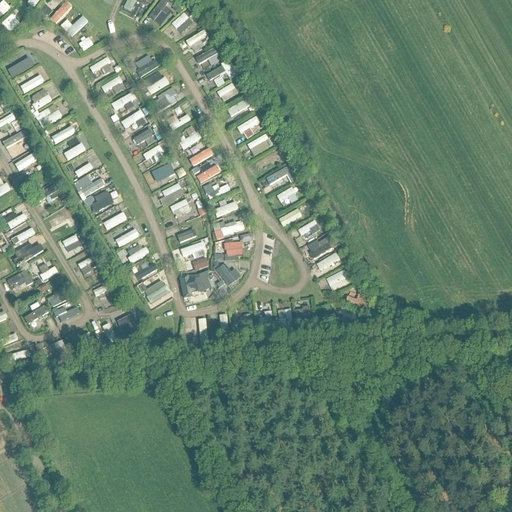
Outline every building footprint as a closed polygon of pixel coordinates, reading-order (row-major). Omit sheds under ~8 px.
[(178,0),(171,0),(160,13),(171,23),(186,7),(178,0)] [(60,9),(68,20),(76,13),(68,3),(60,9)] [(197,9),(182,20),(190,31),(205,20),(197,9)] [(19,29),(28,18),(21,11),(11,22),(19,29)] [(88,18),(93,22),(87,28),(92,33),(98,27),(99,28),(104,23),(93,13),(88,18)] [(78,30),(87,21),(79,14),(71,23),(78,30)] [(93,48),(105,42),(100,34),(89,40),(93,48)] [(207,48),(216,41),(212,36),(203,44),(207,48)] [(213,66),(238,53),(236,49),(231,52),(227,44),(207,54),(213,66)] [(120,53),(100,64),(103,70),(123,59),(120,53)] [(146,67),(151,74),(170,62),(166,55),(146,67)] [(39,59),(23,67),(25,72),(42,65),(39,59)] [(217,72),(221,78),(237,67),(233,61),(217,72)] [(158,76),(164,89),(180,81),(173,68),(158,76)] [(44,69),(36,75),(39,80),(48,75),(44,69)] [(232,74),(236,80),(241,76),(238,71),(232,74)] [(39,90),(52,78),(48,75),(41,82),(35,76),(30,80),(39,90)] [(113,81),(117,94),(125,92),(122,83),(133,80),(132,75),(113,81)] [(55,86),(41,94),(45,101),(41,103),(44,108),(69,94),(60,78),(53,83),(55,86)] [(234,99),(250,90),(244,79),(228,88),(234,99)] [(167,92),(170,98),(183,94),(181,87),(167,92)] [(126,108),(147,95),(143,88),(122,101),(126,108)] [(0,106),(14,98),(10,92),(0,97),(0,106)] [(184,92),(168,103),(172,109),(188,97),(184,92)] [(74,113),(69,105),(74,102),(70,95),(63,99),(65,102),(54,108),(57,114),(52,117),(56,123),(74,113)] [(242,104),(247,115),(264,106),(258,95),(242,104)] [(147,119),(156,113),(153,106),(132,118),(137,128),(148,122),(147,119)] [(51,108),(45,110),(47,118),(53,116),(51,108)] [(184,128),(202,115),(198,110),(190,117),(187,113),(178,120),(184,128)] [(23,126),(19,120),(26,116),(23,111),(1,124),(5,132),(10,129),(12,133),(23,126)] [(252,130),(272,119),(268,112),(248,124),(252,130)] [(62,133),(65,140),(84,133),(81,126),(62,133)] [(160,137),(161,137),(165,136),(162,127),(143,133),(146,142),(160,137)] [(189,140),(193,147),(213,135),(209,128),(189,140)] [(165,132),(168,139),(173,137),(170,129),(165,132)] [(257,141),(260,147),(281,137),(277,131),(257,141)] [(16,138),(19,145),(26,142),(23,135),(16,138)] [(208,143),(211,149),(219,145),(215,139),(208,143)] [(172,143),(152,150),(154,156),(174,149),(172,143)] [(90,144),(75,151),(78,157),(93,150),(90,144)] [(199,156),(201,162),(223,153),(221,147),(199,156)] [(291,147),(266,157),(269,165),(294,155),(291,147)] [(162,161),(175,154),(172,149),(160,156),(162,161)] [(38,151),(28,161),(23,166),(34,178),(49,163),(38,151)] [(103,166),(97,156),(94,152),(76,162),(81,170),(83,169),(87,176),(103,166)] [(208,179),(230,170),(225,158),(211,164),(213,170),(205,173),(208,179)] [(164,176),(183,167),(180,160),(161,169),(164,176)] [(268,182),(273,189),(292,177),(293,178),(302,173),(296,164),(268,182)] [(188,175),(197,172),(194,165),(185,169),(188,175)] [(89,192),(110,181),(106,173),(85,184),(89,192)] [(235,176),(227,178),(229,185),(215,189),(218,197),(239,190),(235,176)] [(188,181),(170,189),(173,196),(191,187),(188,181)] [(300,184),(283,198),(288,204),(305,190),(300,184)] [(96,202),(107,196),(104,192),(94,198),(96,202)] [(114,196),(102,201),(104,205),(116,200),(114,196)] [(324,212),(329,211),(326,202),(322,203),(320,197),(314,199),(317,206),(321,204),(324,212)] [(182,216),(199,211),(195,199),(178,204),(182,216)] [(293,213),(298,225),(316,217),(309,201),(298,206),(300,210),(293,213)] [(243,204),(234,207),(233,202),(219,207),(221,214),(225,213),(227,216),(245,210),(243,204)] [(61,226),(81,213),(77,207),(57,220),(61,226)] [(107,223),(114,219),(110,212),(103,216),(107,223)] [(117,227),(134,219),(131,213),(115,220),(117,227)] [(1,215),(0,215),(0,245),(14,238),(1,215)] [(305,231),(303,232),(305,237),(325,228),(320,218),(303,226),(305,231)] [(140,219),(136,221),(145,235),(149,232),(140,219)] [(201,222),(185,227),(187,234),(203,228),(201,222)] [(230,237),(253,230),(251,222),(227,229),(230,237)] [(128,244),(143,234),(138,226),(123,236),(128,244)] [(68,238),(73,253),(89,247),(87,242),(85,242),(82,233),(68,238)] [(313,247),(316,254),(338,244),(335,237),(313,247)] [(138,256),(133,260),(138,266),(156,251),(148,242),(135,252),(138,256)] [(338,243),(329,247),(331,252),(340,248),(338,243)] [(209,244),(186,249),(188,257),(211,252),(209,244)] [(41,257),(53,250),(49,245),(38,252),(41,257)] [(232,258),(248,257),(248,245),(232,246),(232,258)] [(131,247),(124,250),(128,258),(135,254),(131,247)] [(91,268),(94,274),(102,271),(98,263),(100,262),(96,251),(79,258),(85,271),(91,268)] [(341,254),(322,268),(326,275),(346,261),(341,254)] [(146,272),(143,275),(147,282),(164,269),(161,264),(157,258),(143,268),(146,272)] [(241,285),(233,273),(239,268),(234,261),(220,271),(234,290),(241,285)] [(337,295),(357,284),(351,272),(330,283),(337,295)] [(149,283),(151,289),(170,282),(167,275),(149,283)] [(202,282),(201,275),(194,277),(195,283),(202,282)] [(214,277),(208,279),(214,297),(220,294),(214,277)] [(101,290),(104,296),(120,289),(117,283),(101,290)] [(153,296),(157,304),(176,295),(172,287),(153,296)] [(69,289),(61,293),(62,296),(55,299),(57,302),(53,304),(56,309),(75,301),(69,289)] [(165,300),(167,304),(176,299),(174,295),(165,300)] [(362,298),(359,303),(353,300),(349,307),(373,318),(379,305),(362,298)] [(126,304),(107,311),(109,317),(128,309),(126,304)] [(44,308),(36,313),(41,322),(55,314),(53,310),(47,313),(44,308)] [(294,332),(293,313),(288,314),(289,323),(283,323),(284,333),(294,332)] [(117,342),(142,335),(137,316),(116,321),(118,325),(113,327),(117,342)] [(211,335),(210,322),(203,322),(203,336),(211,335)] [(226,323),(225,335),(234,335),(234,323),(226,323)]
